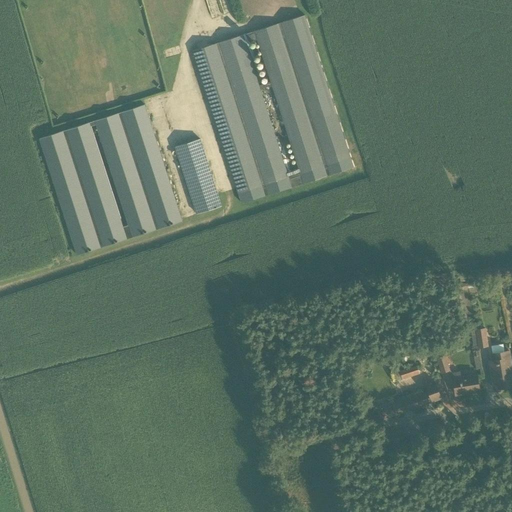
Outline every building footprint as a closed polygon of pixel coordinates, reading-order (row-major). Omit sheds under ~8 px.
[(328,167),(329,170),(352,162),(304,16),(251,32),(192,52),(238,196),(239,196),(240,199),(262,192),(262,191),(262,189),(266,188),(267,189),(289,183),(289,181),(289,179),(300,175),(301,178),(324,171),(323,168),(328,167)] [(182,221),(144,105),(38,139),(75,255),(76,256),(177,223),(182,221)] [(221,206),(200,139),(174,147),(196,214),(221,206)] [(475,330),(478,348),(488,346),(485,328),(475,330)] [(489,361),(494,389),(511,386),(511,372),(508,350),(504,351),(502,344),(491,346),(492,353),(490,354),(491,360),(489,361)] [(450,371),(444,353),(435,356),(441,374),(450,371)] [(398,368),(390,370),(394,382),(419,374),(416,366),(399,371),(398,368)] [(459,371),(452,373),(456,395),(479,391),(476,373),(460,376),(459,371)] [(441,399),(435,382),(427,385),(424,378),(422,379),(426,388),(390,401),(385,404),(390,417),(390,418),(441,399)]
